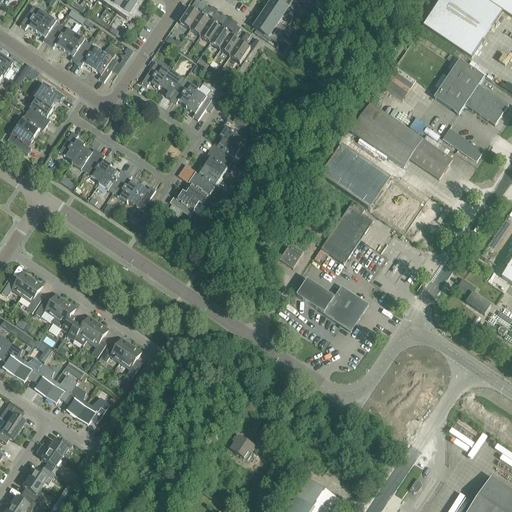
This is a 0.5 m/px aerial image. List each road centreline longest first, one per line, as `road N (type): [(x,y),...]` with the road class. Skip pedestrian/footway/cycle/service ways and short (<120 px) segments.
road 1 (tertiary): [(407,375),(325,390),(42,196)]
road 2 (residential): [(46,417),(95,449),(156,349),(3,252)]
road 3 (unclassified): [(511,169),(400,332),(407,375)]
road 4 (unclassified): [(372,511),(420,439),(407,375)]
